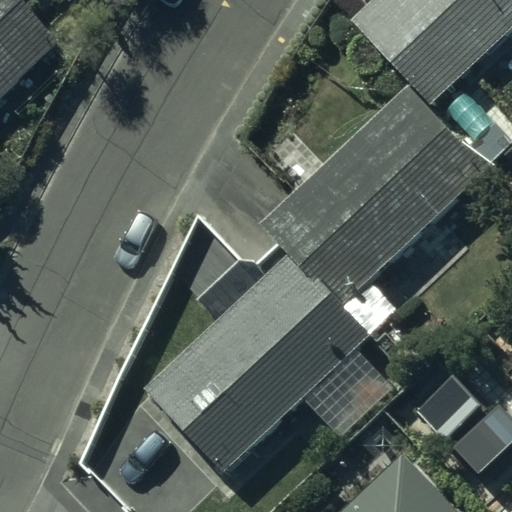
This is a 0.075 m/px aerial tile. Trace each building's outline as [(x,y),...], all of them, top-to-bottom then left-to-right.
[(0,0),(0,104),(54,53),(14,10),(24,0),(0,0)] [(511,0),(384,0),(357,27),(415,88),(435,111),(511,37),(511,0)] [(150,393),(228,477),(375,341),(382,348),(403,329),(369,293),(495,176),(488,169),(511,146),(511,142),(496,125),(469,150),(413,90),(266,227),(294,257),(261,289),(251,278),(223,303),(234,315),(150,393)] [(445,381),(407,416),(435,446),(472,412),(445,381)] [(460,511),(411,459),(353,511),(460,511)]
